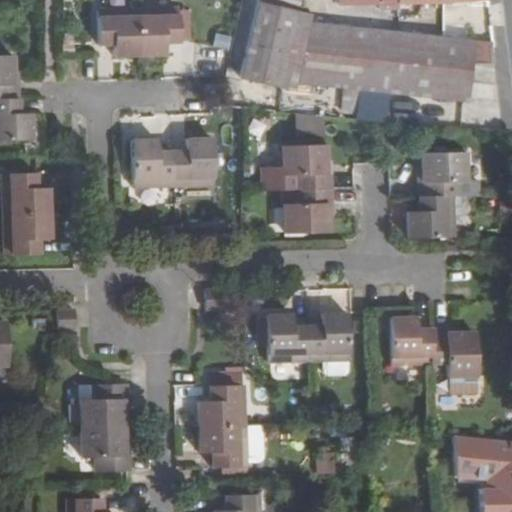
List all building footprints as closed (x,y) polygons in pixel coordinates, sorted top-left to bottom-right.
[(302,0),(259,0),(243,72),(283,81),(304,84),(359,90),(388,93),(470,102),(474,65),(493,67),(494,51),(497,51),(497,46),(297,24),(302,0)] [(178,8),(139,9),(140,56),(167,55),(166,43),(179,42),(178,8)] [(114,44),(114,57),(140,56),(139,9),(98,10),(99,45),(114,44)] [(0,97),(18,97),(17,82),(13,82),(13,64),(13,53),(0,53),(0,97)] [(388,93),(359,90),(355,117),(372,119),(384,120),(388,93)] [(30,111),(18,111),(18,97),(0,97),(0,137),(31,136),(30,111)] [(325,134),(324,115),(300,115),(300,135),(325,134)] [(184,159),(170,159),(171,193),(211,192),(210,145),(183,146),(184,159)] [(280,146),(281,175),(286,175),(297,174),(297,188),(331,187),(330,174),(325,173),(325,161),(324,145),(280,146)] [(130,147),(131,194),(171,193),(170,159),(156,160),(156,147),(130,147)] [(417,151),(418,167),(418,182),(414,182),(414,195),(451,193),(451,177),(462,177),(461,149),(417,151)] [(37,170),(3,171),(4,212),(50,211),(49,184),(37,185),(37,170)] [(297,174),(286,175),(286,188),(297,188),(297,174)] [(283,232),(327,231),(327,215),(326,202),(331,202),(331,187),(297,188),(286,188),(281,188),(283,232)] [(405,235),(452,234),(451,193),(414,195),(415,210),(404,210),(405,235)] [(38,237),(51,236),(50,211),(4,212),(5,253),(39,252),(38,237)] [(224,309),(224,290),(204,291),(205,309),(224,309)] [(57,309),(57,325),(75,325),(75,308),(57,309)] [(323,324),(310,325),(311,361),(351,360),(349,311),(322,312),(323,324)] [(268,314),(270,363),(311,361),(310,325),(295,325),(294,313),(268,314)] [(418,316),(391,317),(393,364),(433,363),(432,328),(418,329),(418,316)] [(447,328),(432,328),(433,363),(449,363),(449,378),(474,377),(473,332),(459,332),(447,333),(447,328)] [(95,397),(81,398),(82,425),(127,424),(126,410),(126,397),(131,397),(131,383),(110,383),(109,381),(95,382),(95,397)] [(212,400),(200,401),(200,426),(247,425),(246,384),(212,385),(212,400)] [(98,469),(134,467),(133,447),(128,448),(127,435),(127,424),(82,425),(82,449),(97,449),(98,469)] [(214,466),(248,466),(247,425),(200,426),(201,452),(214,452),(214,466)] [(486,481),(486,511),(511,511),(511,438),(459,436),(455,479),(486,481)] [(335,451),(316,452),(317,475),(336,474),(335,451)] [(104,495),(69,496),(69,511),(117,511),(117,510),(104,510),(104,495)] [(226,510),(214,511),(255,511),(255,495),(246,495),(233,495),(225,495),(226,510)]
